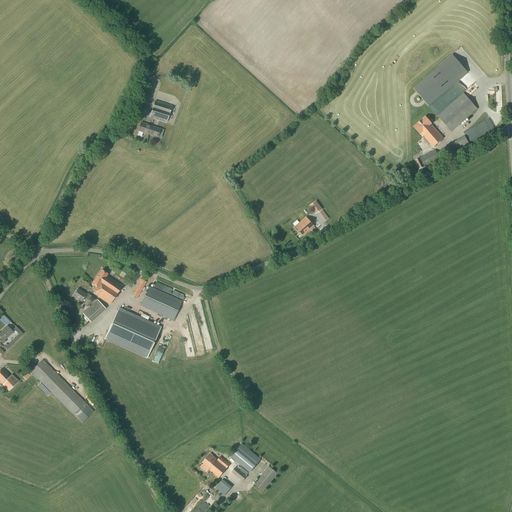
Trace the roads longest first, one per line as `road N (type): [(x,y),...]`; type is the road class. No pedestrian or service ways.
road 1 (unclassified): [(34,253),(97,251),(192,289),(209,287),(308,245),(510,125)]
road 2 (unclassified): [(168,511),(92,382),(34,253)]
road 3 (unclassified): [(34,253),(76,167),(115,126),(133,90)]
road 4 (secondary): [(510,125),(502,0)]
